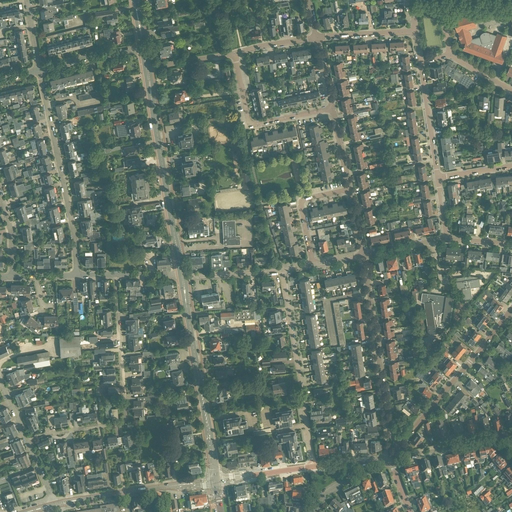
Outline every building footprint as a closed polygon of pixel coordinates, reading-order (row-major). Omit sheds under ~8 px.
[(153,0),(154,1),(155,1),(156,7),(157,10),(162,9),(161,6),(167,5),(166,0),(153,0)] [(44,10),(41,11),(42,18),(53,16),(52,12),(57,11),(56,8),(62,7),(61,4),(44,7),(44,10)] [(328,17),(322,18),(324,28),(325,28),(326,28),(327,28),(328,27),(331,27),(330,23),(331,22),(330,19),(329,17),(333,16),(332,10),(330,11),(329,7),(326,8),(328,17)] [(13,10),(7,11),(8,18),(11,17),(11,19),(12,19),(12,24),(15,23),(13,10)] [(111,10),(95,13),(96,18),(106,16),(107,23),(110,22),(111,25),(115,24),(115,22),(117,21),(117,20),(118,20),(117,17),(116,12),(112,13),(111,10)] [(271,27),(268,27),(269,35),(270,35),(271,36),(272,35),(273,34),(276,34),(275,26),(276,26),(276,24),(279,23),(278,11),(274,12),(274,18),(270,18),(271,27)] [(385,17),(378,18),(378,22),(382,22),(382,24),(388,23),(388,11),(385,11),(386,14),(385,14),(385,17)] [(390,11),(388,11),(388,23),(395,23),(394,21),(397,21),(397,17),(391,17),(390,14),(390,11)] [(340,14),(336,15),(337,21),(340,20),(341,26),(342,26),(343,27),(348,26),(349,25),(347,12),(342,12),(343,16),(340,16),(340,14)] [(361,17),(359,18),(360,23),(368,23),(368,17),(366,17),(366,12),(361,13),(361,17)] [(454,20),(457,32),(457,31),(458,31),(462,45),(464,46),(463,50),(463,49),(496,62),(497,61),(502,63),(505,55),(500,53),(506,36),(498,33),(497,36),(491,34),(490,34),(490,33),(489,33),(488,32),(487,32),(486,32),(485,32),(484,32),(483,32),(483,33),(482,33),(482,34),(481,34),(481,35),(480,35),(480,36),(480,37),(472,40),(471,37),(470,37),(468,29),(476,26),(476,27),(473,14),(473,15),(454,20)] [(62,21),(67,20),(67,19),(66,16),(61,17),(52,19),(52,22),(43,23),(44,31),(54,29),(53,25),(57,24),(56,22),(62,21)] [(162,21),(157,22),(158,26),(163,26),(163,27),(172,26),(171,16),(162,18),(162,21)] [(291,18),(282,19),(284,33),(291,33),(289,25),(290,25),(289,22),(292,22),(291,18)] [(298,18),(295,18),(296,23),(297,31),(304,30),(303,22),(299,23),(298,18)] [(163,27),(163,28),(164,30),(160,31),(161,37),(171,36),(170,31),(178,29),(179,30),(178,25),(172,26),(163,27)] [(253,28),(248,29),(249,31),(248,31),(249,35),(251,35),(252,38),(260,37),(259,26),(255,26),(256,30),(254,30),(253,28)] [(15,35),(10,36),(10,39),(24,36),(22,30),(20,31),(19,28),(14,29),(15,35)] [(113,35),(112,35),(113,39),(114,39),(114,43),(120,42),(119,38),(120,37),(119,31),(113,32),(113,35)] [(89,34),(83,36),(86,46),(92,44),(89,34)] [(77,37),(78,40),(80,47),(86,46),(83,36),(77,37)] [(71,39),(65,40),(68,50),(74,49),(72,41),(71,39)] [(65,40),(59,42),(62,52),(68,50),(65,40)] [(19,47),(9,49),(9,51),(12,51),(16,50),(26,48),(25,42),(18,43),(19,47)] [(59,42),(53,43),(55,53),(62,52),(59,42)] [(53,43),(47,45),(49,55),(55,53),(53,43)] [(158,49),(158,52),(160,52),(161,57),(161,59),(166,58),(165,56),(172,55),(171,49),(173,48),(173,44),(161,46),(161,48),(159,48),(158,49)] [(122,61),(109,63),(110,67),(113,66),(114,70),(123,68),(122,61)] [(343,62),(334,64),(336,71),(342,69),(342,68),(344,67),(343,62)] [(404,65),(401,65),(402,70),(411,69),(410,62),(403,63),(404,65)] [(436,67),(438,76),(438,78),(443,77),(442,71),(444,71),(446,68),(445,68),(447,64),(446,64),(444,63),(443,64),(441,65),(443,65),(442,66),(436,67)] [(448,65),(446,68),(444,71),(452,76),(456,69),(448,65)] [(436,67),(429,68),(431,77),(438,76),(436,67)] [(342,69),(336,71),(337,77),(346,76),(345,70),(342,71),(342,69)] [(452,76),(451,77),(459,82),(460,81),(464,74),(456,69),(452,76)] [(92,70),(86,72),(88,80),(94,78),(92,70)] [(173,73),(171,73),(172,76),(172,80),(173,80),(173,83),(178,82),(178,84),(180,83),(180,82),(182,81),(180,72),(178,72),(178,70),(173,71),(173,73)] [(464,74),(460,81),(468,85),(471,78),(464,74)] [(127,87),(125,87),(126,92),(133,91),(132,86),(135,86),(134,81),(135,81),(135,80),(134,80),(134,79),(133,79),(132,79),(132,77),(126,78),(127,87)] [(56,79),(48,81),(49,85),(51,84),(52,89),(56,88),(56,90),(59,89),(58,87),(56,79)] [(347,80),(338,82),(339,89),(346,87),(345,86),(348,85),(347,80)] [(406,82),(404,83),(405,88),(413,87),(412,80),(406,81),(406,82)] [(440,86),(433,87),(434,93),(445,92),(444,85),(447,85),(446,82),(439,83),(440,86)] [(263,83),(255,84),(256,89),(250,90),(252,95),(261,93),(261,90),(264,90),(263,85),(263,83)] [(27,86),(30,99),(31,105),(37,103),(36,100),(33,101),(33,98),(34,98),(33,94),(32,94),(31,92),(34,91),(32,85),(27,86)] [(27,86),(21,88),(22,94),(25,94),(27,100),(30,99),(27,86)] [(346,87),(339,89),(341,95),(349,94),(348,88),(346,89),(346,87)] [(15,89),(9,91),(11,97),(14,96),(16,104),(18,103),(18,102),(17,96),(15,89)] [(180,92),(175,93),(175,96),(175,97),(176,101),(176,103),(180,103),(179,101),(185,100),(184,97),(192,96),(191,89),(180,91),(180,92)] [(312,90),(310,90),(312,101),(317,100),(317,97),(319,96),(318,92),(312,93),(312,90)] [(446,97),(445,98),(444,97),(440,97),(440,98),(435,99),(436,106),(446,104),(445,101),(446,100),(446,101),(451,101),(451,100),(454,99),(453,93),(445,94),(446,97)] [(480,96),(479,108),(489,109),(489,103),(488,103),(488,96),(480,96)] [(262,98),(253,100),(254,105),(263,103),(263,100),(268,99),(268,97),(262,98)] [(502,116),(503,98),(495,97),(494,113),(492,113),(491,125),(494,126),(494,115),(502,116)] [(350,98),(342,100),(343,106),(349,105),(349,104),(351,103),(350,98)] [(409,100),(407,100),(407,106),(416,104),(415,98),(409,98),(409,100)] [(112,108),(110,109),(111,113),(116,112),(116,109),(122,108),(122,113),(135,111),(134,111),(134,107),(133,102),(133,101),(123,102),(123,104),(114,105),(114,107),(112,107),(111,107),(111,108),(112,108)] [(349,105),(343,106),(344,113),(353,112),(353,111),(352,107),(352,106),(350,107),(349,105)] [(31,111),(25,112),(26,115),(38,112),(37,106),(30,108),(31,111)] [(445,111),(437,112),(438,119),(446,117),(449,117),(447,110),(451,110),(451,107),(445,107),(445,111)] [(264,108),(256,110),(257,115),(260,115),(261,117),(266,116),(265,114),(266,114),(265,110),(268,110),(268,108),(264,108)] [(182,111),(169,113),(170,122),(179,121),(178,115),(182,114),(182,111)] [(414,111),(406,112),(407,119),(406,119),(415,117),(414,111)] [(356,116),(348,118),(349,124),(356,123),(355,121),(358,121),(356,116)] [(415,117),(406,119),(408,127),(410,126),(410,127),(417,126),(415,117)] [(446,117),(438,119),(439,125),(442,124),(443,127),(447,127),(446,117)] [(128,124),(116,126),(118,136),(130,134),(130,138),(134,138),(140,137),(139,133),(139,132),(140,131),(139,129),(138,123),(135,123),(135,121),(128,122),(128,124)] [(28,130),(26,131),(26,133),(41,129),(40,127),(39,123),(33,125),(33,128),(27,130),(28,130)] [(67,123),(59,124),(61,131),(69,130),(67,123)] [(408,129),(405,129),(406,135),(418,133),(417,126),(410,127),(411,129),(408,129)] [(376,134),(370,135),(370,139),(384,136),(382,128),(375,129),(376,134)] [(41,129),(26,133),(22,134),(23,137),(26,136),(27,137),(30,137),(29,135),(35,134),(36,137),(42,135),(41,131),(42,131),(41,129)] [(69,130),(61,131),(62,138),(70,137),(70,134),(71,133),(71,132),(71,129),(69,130)] [(357,131),(351,132),(353,140),(361,138),(360,131),(357,132),(357,131)] [(178,143),(178,146),(180,147),(187,146),(188,148),(189,149),(192,148),(193,147),(193,145),(193,144),(191,132),(182,133),(183,135),(178,136),(179,142),(178,143)] [(444,137),(441,137),(442,143),(456,141),(456,139),(453,139),(452,133),(444,132),(445,136),(444,137)] [(43,140),(33,143),(34,149),(45,146),(43,140)] [(71,141),(63,143),(65,150),(73,148),(71,141)] [(456,141),(442,143),(443,150),(450,149),(454,148),(453,143),(456,143),(456,141)] [(498,148),(492,149),(493,152),(494,160),(500,159),(499,153),(502,152),(501,149),(500,143),(500,142),(498,143),(497,145),(498,148)] [(362,144),(354,146),(355,153),(362,151),(361,150),(363,149),(362,144)] [(137,145),(124,147),(126,155),(138,153),(138,152),(139,151),(139,149),(138,148),(137,145)] [(75,148),(73,148),(65,150),(67,157),(74,155),(73,151),(76,151),(75,148)] [(362,151),(355,153),(357,161),(363,160),(362,151)] [(451,155),(444,156),(445,162),(452,161),(455,160),(455,157),(454,157),(454,156),(458,155),(457,152),(453,153),(454,154),(451,155)] [(7,155),(0,157),(2,163),(8,161),(7,158),(14,156),(13,153),(12,154),(9,155),(7,155)] [(184,175),(187,175),(187,177),(194,176),(194,174),(195,173),(193,161),(192,162),(192,160),(196,159),(195,153),(184,154),(185,161),(186,161),(186,163),(182,163),(182,164),(183,167),(182,167),(182,171),(183,171),(184,175)] [(414,155),(412,156),(413,161),(421,160),(420,153),(414,154),(414,155)] [(39,162),(36,163),(37,166),(49,163),(50,162),(49,160),(48,157),(39,159),(39,162)] [(139,157),(126,160),(128,167),(141,165),(140,162),(141,161),(140,159),(139,158),(139,157)] [(75,160),(68,162),(69,169),(82,166),(81,162),(76,163),(75,160)] [(363,160),(357,161),(359,168),(369,166),(368,162),(366,162),(366,161),(364,162),(363,160)] [(49,163),(37,166),(37,169),(40,168),(41,171),(52,168),(51,164),(50,164),(50,162),(49,163)] [(10,166),(4,168),(5,174),(12,172),(18,170),(17,167),(14,168),(13,165),(10,166)] [(82,166),(69,169),(71,176),(78,174),(77,170),(82,169),(82,166)] [(12,172),(5,174),(7,180),(16,177),(15,174),(21,172),(22,172),(22,170),(20,170),(20,169),(18,170),(12,172)] [(249,171),(241,172),(243,188),(250,187),(249,171)] [(420,175),(418,175),(418,180),(427,179),(426,172),(420,173),(420,175)] [(135,175),(131,175),(135,199),(138,198),(138,199),(142,198),(141,197),(148,196),(146,186),(148,186),(145,173),(138,174),(138,173),(135,174),(135,175)] [(366,173),(357,175),(359,181),(365,180),(365,178),(367,178),(366,173)] [(44,178),(40,179),(41,185),(52,182),(50,174),(43,176),(44,178)] [(84,181),(74,182),(75,189),(84,187),(84,184),(88,183),(88,180),(90,180),(90,178),(95,177),(94,174),(89,175),(90,176),(83,177),(84,181)] [(365,180),(359,181),(360,188),(369,186),(368,181),(365,182),(365,180)] [(468,186),(465,186),(467,195),(469,195),(469,192),(472,191),(471,188),(474,188),(473,181),(467,182),(468,186)] [(189,183),(180,184),(181,194),(190,193),(195,192),(194,187),(199,186),(198,183),(189,184),(189,183)] [(26,190),(24,186),(10,190),(12,196),(19,194),(19,196),(23,194),(22,191),(26,190)] [(43,186),(36,188),(36,191),(40,190),(40,193),(45,192),(46,196),(55,194),(54,187),(44,189),(43,186)] [(84,187),(75,189),(76,195),(92,193),(92,196),(98,195),(104,194),(103,191),(94,192),(94,190),(85,191),(84,187)] [(423,192),(420,193),(421,198),(429,197),(428,190),(422,191),(423,192)] [(370,191),(361,193),(363,199),(369,198),(368,196),(371,196),(370,191)] [(43,203),(39,204),(39,207),(47,206),(46,203),(57,201),(55,194),(46,196),(47,199),(42,200),(43,203)] [(189,203),(186,204),(187,210),(198,209),(198,202),(201,202),(200,197),(188,199),(189,203)] [(369,198),(363,199),(364,206),(372,204),(371,199),(369,199),(369,198)] [(91,200),(77,202),(78,208),(87,207),(87,203),(92,202),(91,200)] [(16,208),(15,208),(16,212),(17,211),(18,214),(32,209),(31,206),(25,208),(24,205),(23,206),(23,205),(16,208)] [(47,206),(39,207),(40,210),(44,209),(44,212),(49,211),(50,215),(59,213),(58,207),(47,209),(47,206)] [(87,207),(78,208),(79,215),(93,213),(93,210),(88,210),(87,207)] [(128,212),(127,212),(127,217),(142,214),(141,207),(127,209),(128,212)] [(425,210),(423,210),(424,216),(432,214),(431,207),(425,208),(425,210)] [(32,209),(18,214),(20,220),(24,219),(27,218),(27,216),(28,215),(32,214),(32,213),(32,211),(33,210),(32,209)] [(373,209),(365,210),(366,217),(373,216),(372,214),(375,214),(373,209)] [(467,209),(466,218),(467,218),(466,232),(474,233),(476,233),(477,228),(474,228),(475,222),(472,222),(472,220),(474,218),(473,217),(472,216),(472,209),(467,209)] [(46,222),(43,223),(43,226),(51,225),(50,222),(60,220),(59,213),(50,215),(50,218),(46,220),(46,222)] [(142,214),(127,217),(128,221),(129,221),(129,224),(143,222),(143,217),(142,217),(141,214),(142,214)] [(27,218),(24,219),(25,223),(31,222),(37,221),(36,217),(30,219),(29,218),(28,215),(27,216),(27,218)] [(487,222),(490,222),(488,232),(495,233),(496,222),(490,221),(491,216),(488,215),(487,222)] [(373,216),(366,217),(368,224),(376,222),(375,217),(373,218),(373,216)] [(458,228),(458,230),(459,230),(459,232),(466,232),(467,218),(466,218),(462,217),(462,221),(461,225),(459,224),(459,228),(458,228)] [(435,231),(433,225),(432,218),(427,219),(428,224),(429,232),(435,231)] [(94,219),(80,221),(82,228),(91,227),(90,223),(95,222),(94,219)] [(235,219),(222,220),(223,245),(240,244),(239,235),(235,236),(235,219)] [(198,222),(187,223),(188,233),(189,233),(189,236),(193,235),(193,233),(199,232),(204,232),(204,235),(208,234),(207,226),(203,227),(203,222),(198,222)] [(345,236),(343,227),(347,226),(347,227),(352,226),(351,222),(344,223),(342,224),(340,224),(341,232),(342,235),(342,238),(344,246),(350,245),(350,244),(351,244),(350,241),(349,241),(348,235),(345,236)] [(51,225),(43,226),(44,229),(48,229),(48,231),(53,231),(54,234),(63,233),(62,226),(51,228),(51,225)] [(421,225),(415,226),(417,235),(425,233),(423,227),(421,227),(421,225)] [(91,227),(82,228),(83,235),(89,234),(89,235),(92,235),(92,236),(96,236),(96,238),(100,237),(99,235),(99,232),(96,232),(96,230),(91,230),(91,227)] [(323,228),(317,229),(319,238),(321,238),(322,241),(326,240),(329,240),(328,234),(325,235),(323,228)] [(376,228),(369,230),(372,244),(382,242),(381,236),(380,231),(377,232),(376,228)] [(404,231),(402,231),(403,238),(411,236),(410,228),(404,229),(404,231)] [(400,230),(394,231),(396,239),(403,238),(402,231),(400,232),(400,230)] [(147,232),(141,233),(142,237),(145,237),(146,240),(145,241),(144,242),(144,244),(146,245),(155,243),(155,244),(160,243),(158,233),(155,233),(155,232),(153,233),(153,234),(147,235),(147,232)] [(383,235),(381,236),(382,242),(390,240),(388,232),(382,233),(383,235)] [(32,240),(31,233),(23,234),(24,241),(27,240),(28,244),(33,244),(35,244),(35,240),(32,240)] [(50,241),(47,241),(47,244),(56,244),(55,241),(64,239),(63,233),(54,234),(54,238),(50,239),(50,241)] [(322,241),(318,242),(320,251),(328,250),(326,240),(322,241)] [(443,253),(443,259),(446,259),(446,257),(453,258),(454,247),(447,247),(446,253),(443,253)] [(454,247),(453,258),(460,258),(460,260),(463,260),(463,254),(460,254),(460,248),(454,247)] [(264,257),(254,257),(254,263),(258,263),(258,264),(263,263),(263,262),(267,262),(267,257),(270,256),(270,250),(263,251),(264,257)] [(105,253),(97,253),(98,265),(105,265),(104,261),(106,261),(105,253)] [(421,253),(414,254),(416,262),(417,266),(423,265),(421,253)] [(162,258),(156,258),(157,269),(161,268),(161,271),(166,270),(166,268),(170,268),(169,257),(167,257),(167,254),(162,254),(162,258)] [(221,255),(211,255),(212,267),(222,266),(221,257),(221,255)] [(404,262),(402,262),(403,265),(405,265),(406,268),(412,267),(410,255),(403,256),(404,262)] [(204,256),(190,258),(191,268),(192,268),(192,270),(196,269),(195,267),(202,267),(201,261),(204,261),(204,256)] [(29,261),(24,261),(24,268),(31,267),(31,261),(32,261),(32,257),(29,257),(29,261)] [(247,257),(237,257),(237,265),(239,265),(239,266),(240,267),(242,267),(243,266),(243,265),(248,265),(247,257)] [(382,260),(376,262),(377,270),(381,269),(381,272),(384,271),(384,269),(382,260)] [(466,277),(456,278),(457,289),(462,289),(464,299),(470,298),(472,296),(471,288),(480,286),(479,278),(465,276),(466,277)] [(101,295),(99,296),(99,301),(107,300),(107,295),(108,295),(108,291),(109,291),(108,280),(100,281),(101,292),(100,292),(101,295)] [(87,281),(79,282),(80,290),(80,292),(84,292),(85,300),(87,300),(87,299),(88,299),(87,289),(87,281)] [(274,281),(262,282),(262,291),(267,290),(267,289),(272,288),(272,290),(271,291),(270,292),(271,302),(277,301),(275,287),(274,287),(274,281)] [(249,282),(242,283),(243,291),(248,291),(249,295),(252,294),(251,289),(250,289),(250,286),(249,286),(249,282)] [(163,288),(157,289),(158,292),(173,289),(172,283),(163,284),(163,288)] [(511,285),(508,283),(503,289),(511,295),(511,293),(511,285)] [(25,284),(18,285),(18,292),(23,292),(24,295),(26,295),(26,297),(29,296),(29,295),(30,295),(29,286),(25,286),(25,284)] [(385,284),(379,285),(380,293),(391,292),(390,286),(387,286),(388,288),(386,288),(385,284)] [(11,287),(8,288),(8,295),(11,295),(11,293),(15,292),(15,295),(18,295),(18,292),(18,285),(11,285),(11,287)] [(5,286),(0,286),(0,296),(1,297),(1,294),(8,294),(8,295),(8,288),(5,288),(5,286)] [(419,290),(416,290),(412,291),(413,303),(416,303),(415,293),(433,289),(432,287),(419,290)] [(77,297),(73,298),(73,288),(66,289),(66,299),(71,298),(71,301),(73,301),(74,312),(79,311),(78,303),(77,297)] [(211,293),(201,295),(202,304),(220,301),(220,300),(218,292),(217,288),(214,289),(215,293),(211,293)] [(66,299),(66,289),(59,289),(59,295),(57,295),(57,302),(62,302),(62,299),(66,299)] [(173,289),(158,292),(158,295),(164,294),(165,297),(174,296),(173,289)] [(486,289),(481,295),(483,297),(485,294),(490,298),(493,295),(486,289)] [(503,289),(499,296),(506,302),(511,295),(503,289)] [(422,293),(422,302),(425,302),(428,334),(438,332),(440,334),(450,321),(454,297),(446,296),(422,293)] [(24,300),(21,301),(23,306),(32,304),(29,296),(26,297),(23,297),(24,300)] [(493,298),(489,304),(490,304),(499,311),(503,306),(493,298)] [(389,299),(381,300),(382,308),(387,307),(386,304),(389,304),(389,299)] [(220,301),(202,304),(203,309),(225,308),(224,300),(220,300),(220,301)] [(477,300),(475,304),(481,309),(483,306),(479,303),(479,302),(477,300)] [(175,301),(166,303),(167,310),(172,309),(173,311),(177,310),(176,308),(177,308),(176,304),(175,301)] [(359,301),(351,302),(351,307),(354,306),(355,309),(360,309),(359,301)] [(24,311),(22,312),(23,315),(29,313),(28,310),(33,309),(32,304),(23,306),(24,311)] [(163,304),(147,306),(148,312),(161,310),(160,307),(163,307),(163,304)] [(489,307),(487,310),(495,316),(499,311),(490,304),(488,306),(489,307)] [(227,311),(220,311),(220,319),(234,318),(233,307),(227,308),(227,311)] [(235,307),(233,307),(234,318),(234,320),(254,319),(254,317),(259,317),(259,312),(254,312),(254,309),(235,310),(235,307)] [(387,307),(382,308),(383,316),(391,315),(390,310),(387,310),(387,307)] [(107,308),(97,309),(97,312),(103,312),(104,325),(111,324),(110,311),(107,311),(107,308)] [(269,312),(270,316),(281,315),(281,312),(279,312),(279,310),(276,310),(275,308),(267,309),(267,312),(269,312)] [(355,312),(352,313),(353,318),(361,317),(360,309),(355,309),(355,312)] [(29,313),(23,315),(24,318),(26,320),(24,323),(28,327),(34,319),(30,316),(29,313)] [(477,313),(476,316),(485,323),(489,318),(483,314),(481,316),(477,313)] [(200,324),(204,323),(211,323),(210,318),(212,317),(212,314),(208,314),(199,315),(200,324)] [(281,317),(281,315),(270,316),(271,321),(269,322),(269,324),(278,323),(277,320),(280,320),(280,318),(281,317)] [(44,322),(41,322),(41,329),(44,329),(44,325),(50,325),(49,316),(44,316),(44,322)] [(55,316),(49,316),(50,325),(55,325),(55,329),(58,329),(58,318),(55,319),(55,316)] [(477,317),(473,322),(481,328),(485,323),(476,316),(477,317)] [(34,319),(28,327),(35,332),(38,329),(41,329),(41,322),(38,323),(34,319)] [(164,321),(161,321),(162,324),(164,324),(166,332),(170,331),(169,327),(175,327),(174,319),(164,321)] [(218,328),(218,321),(217,320),(214,320),(214,322),(211,323),(204,323),(205,329),(214,328),(218,328)] [(392,320),(384,321),(385,329),(390,328),(389,325),(392,325),(392,320)] [(362,321),(354,323),(354,328),(357,327),(358,330),(363,329),(362,321)] [(142,328),(138,328),(138,325),(125,326),(126,333),(129,333),(129,335),(134,335),(138,334),(143,334),(142,328)] [(281,325),(269,326),(271,334),(279,332),(279,330),(282,330),(282,329),(282,328),(282,326),(281,325)] [(390,328),(385,329),(386,337),(394,336),(393,331),(390,331),(390,328)] [(358,333),(355,334),(356,339),(364,338),(363,329),(358,330),(358,333)] [(470,331),(469,333),(477,339),(481,334),(475,330),(472,333),(470,331)] [(466,331),(464,334),(466,335),(466,336),(469,338),(467,340),(473,344),(477,339),(469,333),(466,331)] [(144,334),(143,334),(138,334),(134,335),(134,338),(128,338),(129,350),(138,349),(137,338),(144,337),(144,334)] [(166,336),(164,337),(164,340),(167,340),(167,344),(177,342),(176,335),(166,336)] [(283,335),(272,337),(272,340),(277,339),(278,346),(284,345),(283,335)] [(79,336),(59,336),(60,357),(81,354),(79,336)] [(210,345),(209,345),(210,349),(211,349),(211,350),(220,348),(219,344),(221,344),(221,341),(219,341),(218,339),(216,339),(216,337),(211,338),(211,340),(209,340),(210,345)] [(395,341),(387,342),(388,350),(398,349),(398,346),(395,346),(395,341)] [(499,343),(495,348),(501,353),(500,355),(506,359),(508,359),(511,353),(511,351),(510,352),(505,348),(506,348),(499,343)] [(460,344),(456,349),(462,353),(466,348),(460,344)] [(447,353),(443,349),(439,346),(437,349),(445,355),(447,353)] [(7,350),(0,352),(0,358),(9,354),(11,353),(9,349),(7,350)] [(398,349),(388,350),(389,358),(397,357),(396,352),(398,352),(398,349)] [(456,349),(452,354),(458,358),(462,353),(456,349)] [(285,351),(273,352),(274,360),(286,359),(285,351)] [(48,352),(16,357),(18,365),(49,359),(48,352)] [(177,352),(165,354),(167,364),(179,362),(178,358),(179,358),(179,355),(178,355),(177,352)] [(101,357),(98,358),(99,365),(107,364),(106,361),(114,360),(113,353),(101,354),(101,357)] [(130,361),(129,361),(129,364),(139,363),(138,359),(142,358),(142,355),(138,356),(130,357),(130,361)] [(489,356),(484,362),(494,369),(496,366),(494,364),(495,362),(491,359),(492,358),(489,356)] [(451,359),(446,364),(452,369),(456,364),(451,359)] [(33,363),(23,365),(24,369),(50,364),(50,360),(33,363)] [(428,361),(422,367),(425,369),(427,366),(428,366),(429,365),(436,371),(438,369),(435,366),(431,363),(428,361)] [(398,362),(390,363),(391,371),(396,370),(395,367),(398,367),(398,362)] [(444,362),(440,367),(448,374),(452,369),(446,364),(444,362)] [(141,363),(139,363),(129,364),(129,368),(131,367),(131,372),(141,371),(141,363)] [(270,367),(270,368),(270,372),(271,373),(273,372),(273,373),(285,371),(284,364),(272,365),(272,367),(270,367)] [(481,366),(477,371),(484,376),(486,374),(488,376),(487,378),(490,381),(493,377),(494,378),(496,376),(496,374),(491,370),(489,372),(488,371),(481,366)] [(171,369),(166,370),(166,371),(166,372),(167,372),(167,373),(168,374),(169,374),(170,375),(171,375),(172,375),(173,378),(182,376),(181,370),(177,371),(177,369),(177,368),(176,368),(175,368),(174,368),(171,368),(171,369)] [(411,382),(405,383),(405,385),(418,384),(415,386),(422,392),(421,392),(423,393),(421,395),(424,397),(426,396),(428,398),(432,393),(425,387),(428,385),(421,379),(422,377),(421,376),(422,374),(421,373),(424,369),(422,368),(415,375),(419,378),(416,381),(411,382)] [(17,370),(6,375),(8,380),(19,375),(17,370)] [(396,370),(391,371),(392,379),(400,378),(399,373),(396,373),(396,370)] [(436,371),(432,376),(438,381),(442,376),(436,371)] [(19,375),(8,380),(10,384),(21,380),(24,378),(24,379),(28,377),(28,373),(19,375)] [(103,382),(101,383),(102,385),(107,385),(107,382),(115,382),(115,376),(114,374),(106,375),(103,375),(103,382)] [(274,380),(271,380),(273,392),(281,391),(281,394),(286,394),(285,390),(286,390),(284,382),(282,375),(277,376),(278,383),(275,383),(274,380)] [(430,375),(426,380),(434,386),(438,381),(432,376),(430,375)] [(173,382),(170,383),(171,385),(184,383),(182,376),(173,378),(173,382)] [(132,383),(130,383),(131,387),(140,386),(142,386),(142,378),(132,379),(132,383)] [(362,379),(361,379),(355,380),(356,385),(355,386),(356,391),(360,390),(369,388),(369,386),(371,386),(370,380),(363,381),(362,379)] [(471,379),(468,382),(471,385),(477,389),(478,390),(481,392),(481,391),(479,390),(483,386),(480,382),(478,385),(471,379)] [(468,382),(466,385),(469,388),(468,389),(472,392),(474,394),(477,391),(482,396),(484,393),(481,391),(481,392),(478,390),(477,389),(471,385),(468,382)] [(226,388),(215,389),(217,400),(218,400),(218,402),(222,402),(222,399),(227,398),(226,392),(231,392),(230,387),(233,387),(232,383),(226,384),(226,388)] [(108,385),(107,385),(102,385),(102,395),(109,395),(109,393),(116,393),(116,387),(108,387),(108,385)] [(400,389),(393,390),(395,398),(396,398),(396,399),(397,399),(399,399),(400,398),(400,397),(401,397),(401,393),(404,392),(404,389),(407,389),(407,385),(399,386),(400,389)] [(17,401),(35,393),(33,390),(31,390),(30,387),(24,390),(25,392),(15,396),(17,401)] [(314,389),(313,389),(314,396),(315,396),(322,395),(323,395),(323,396),(327,396),(326,391),(322,392),(322,388),(321,388),(314,389)] [(461,390),(456,396),(463,403),(468,396),(461,390)] [(31,398),(36,396),(35,393),(17,401),(20,406),(32,401),(31,398)] [(179,393),(175,394),(175,397),(176,396),(177,401),(176,401),(177,407),(183,406),(183,409),(188,408),(187,406),(188,406),(187,401),(186,401),(186,399),(185,395),(179,396),(179,393)] [(362,393),(356,394),(357,396),(361,396),(362,401),(373,400),(372,393),(362,395),(362,393)] [(504,393),(501,395),(507,407),(510,405),(504,393)] [(456,396),(450,402),(457,409),(463,403),(456,396)] [(403,404),(396,405),(397,410),(403,410),(409,415),(410,413),(411,414),(413,411),(416,414),(420,409),(419,408),(421,406),(411,398),(409,400),(406,402),(404,405),(403,404)] [(318,409),(310,410),(310,415),(325,413),(324,407),(332,406),(331,400),(317,401),(318,409)] [(133,406),(132,406),(132,409),(144,408),(143,401),(133,402),(133,406)] [(450,402),(445,409),(452,415),(457,409),(450,402)] [(489,410),(485,406),(483,403),(479,406),(485,413),(489,410)] [(495,406),(491,409),(496,416),(500,413),(495,406)] [(0,416),(9,413),(6,407),(0,410),(0,416)] [(86,408),(82,409),(82,411),(83,414),(84,421),(90,420),(89,413),(89,410),(86,411),(86,408)] [(110,408),(105,409),(106,417),(111,417),(111,418),(118,417),(117,408),(110,408)] [(144,408),(132,409),(132,412),(134,412),(134,417),(144,417),(144,408)] [(224,421),(223,421),(224,426),(225,426),(225,428),(227,428),(228,434),(235,432),(235,433),(242,431),(243,439),(272,434),(271,428),(277,427),(281,426),(290,425),(291,424),(290,417),(292,417),(291,410),(289,410),(280,411),(276,412),(276,410),(239,416),(240,417),(224,419),(224,421)] [(364,410),(356,411),(356,414),(363,413),(364,417),(365,416),(365,418),(375,417),(374,411),(366,412),(364,413),(364,410)] [(325,413),(310,415),(311,420),(314,419),(314,421),(320,420),(320,419),(322,418),(322,422),(332,421),(331,412),(325,413)] [(9,413),(0,416),(0,419),(1,419),(2,422),(11,418),(9,413)] [(65,413),(60,414),(60,416),(61,425),(68,424),(66,415),(65,413)] [(37,419),(35,414),(25,418),(28,424),(38,420),(37,419)] [(53,414),(47,415),(49,425),(55,424),(55,426),(61,425),(60,416),(54,417),(53,414)] [(439,424),(435,425),(440,437),(448,434),(440,416),(436,417),(439,424)] [(365,421),(365,424),(366,424),(368,424),(369,425),(372,425),(372,423),(376,423),(375,417),(365,418),(365,421)] [(486,417),(479,418),(482,430),(488,428),(486,417)] [(346,418),(335,419),(336,426),(347,425),(346,418)] [(177,419),(171,420),(172,427),(176,427),(176,431),(181,430),(181,431),(186,430),(186,432),(187,432),(187,435),(192,434),(191,424),(185,425),(184,421),(178,422),(177,419)] [(38,420),(28,424),(30,430),(31,430),(39,429),(39,428),(37,423),(38,423),(38,422),(38,421),(38,420)] [(469,423),(467,424),(468,432),(475,431),(474,428),(475,428),(475,427),(474,422),(472,423),(472,420),(469,420),(469,423)] [(456,423),(452,424),(453,427),(454,427),(455,434),(463,433),(462,425),(461,425),(461,422),(456,423)] [(13,423),(2,428),(5,433),(16,428),(13,423)] [(323,430),(316,431),(317,437),(320,437),(321,438),(323,437),(324,437),(324,436),(327,436),(326,433),(330,432),(329,426),(322,427),(323,430)] [(376,426),(367,427),(368,434),(371,434),(370,433),(377,432),(376,426)] [(16,428),(5,433),(6,436),(8,435),(9,437),(18,433),(16,428)] [(176,431),(173,432),(174,438),(177,437),(176,434),(182,433),(183,442),(184,442),(184,445),(185,444),(186,445),(188,444),(189,444),(188,441),(193,440),(192,434),(187,435),(187,432),(186,432),(186,430),(181,431),(181,430),(176,431)] [(295,446),(295,442),(296,442),(294,431),(290,432),(290,431),(282,433),(278,434),(279,441),(288,440),(288,442),(287,443),(289,457),(291,457),(291,461),(297,460),(296,456),(301,455),(299,445),(295,446)] [(418,432),(411,441),(418,446),(424,438),(418,432)] [(130,434),(124,435),(124,437),(125,443),(125,445),(124,445),(125,450),(130,449),(130,448),(136,447),(134,438),(131,438),(130,434)] [(108,440),(105,441),(106,449),(113,448),(114,444),(118,444),(116,436),(107,437),(108,440)] [(48,437),(37,442),(40,448),(48,444),(47,443),(48,442),(47,441),(49,440),(50,442),(53,442),(52,437),(48,437)] [(101,438),(93,440),(94,449),(102,447),(101,438)] [(20,439),(10,444),(12,449),(23,444),(20,439)] [(59,444),(56,445),(58,454),(64,453),(65,455),(71,454),(70,447),(67,448),(66,442),(64,442),(64,441),(61,442),(61,443),(59,443),(59,444)] [(87,441),(80,442),(82,453),(85,452),(85,449),(89,449),(87,441)] [(224,447),(222,447),(223,451),(224,451),(225,454),(230,453),(237,451),(236,446),(242,445),(241,441),(236,442),(229,443),(223,444),(224,447)] [(380,441),(371,442),(371,450),(378,449),(382,449),(381,444),(380,444),(380,441)] [(80,442),(73,443),(75,451),(78,450),(79,453),(82,453),(80,442)] [(23,444),(12,449),(14,453),(16,452),(16,453),(25,449),(23,444)] [(231,461),(226,462),(228,469),(233,468),(234,468),(236,468),(237,468),(240,467),(239,465),(254,462),(253,462),(256,462),(255,455),(259,455),(260,464),(261,464),(262,465),(269,464),(268,457),(281,455),(281,457),(284,456),(283,450),(281,450),(281,444),(277,444),(278,450),(281,450),(264,452),(261,453),(260,449),(246,451),(246,450),(238,451),(239,452),(237,452),(238,456),(230,457),(231,461)] [(334,448),(332,449),(328,449),(328,448),(324,448),(323,445),(319,445),(320,448),(318,449),(319,450),(317,450),(318,455),(319,455),(319,456),(328,455),(328,453),(335,453),(334,448)] [(492,449),(485,450),(485,451),(486,456),(487,456),(489,456),(490,458),(490,459),(491,461),(498,455),(492,449)] [(481,460),(479,460),(479,464),(482,464),(483,464),(483,463),(484,463),(484,462),(484,461),(484,460),(484,459),(487,459),(487,456),(486,456),(485,451),(479,452),(481,460)] [(15,458),(11,460),(12,461),(13,464),(17,462),(18,463),(29,458),(27,453),(15,458)] [(475,453),(469,454),(470,462),(474,462),(474,465),(479,464),(479,460),(476,461),(475,453)] [(469,454),(463,455),(464,463),(465,463),(465,466),(471,465),(470,462),(469,454)] [(458,456),(452,457),(454,465),(457,465),(458,468),(460,467),(459,464),(458,456)] [(493,463),(491,465),(494,469),(496,468),(503,461),(500,457),(493,463)] [(31,463),(29,458),(18,463),(10,466),(17,469),(15,471),(14,470),(13,469),(9,471),(9,472),(9,474),(20,470),(20,468),(31,463)] [(191,458),(181,460),(182,463),(188,462),(189,465),(187,465),(188,473),(192,472),(192,471),(201,470),(200,465),(198,465),(197,460),(191,461),(191,458)] [(168,466),(164,467),(165,476),(171,475),(170,468),(174,468),(173,459),(170,459),(171,462),(167,462),(168,466)] [(441,459),(434,461),(436,471),(439,479),(445,477),(446,480),(444,481),(445,484),(450,482),(446,470),(444,471),(441,459)] [(148,469),(145,470),(146,478),(151,478),(154,477),(152,467),(159,466),(159,461),(153,462),(147,463),(148,469)] [(503,461),(496,468),(498,470),(496,472),(498,474),(501,472),(501,471),(507,466),(503,461)] [(428,462),(421,464),(424,474),(422,475),(425,484),(430,482),(427,472),(431,471),(428,462)] [(416,466),(410,467),(414,481),(413,482),(414,484),(418,483),(416,475),(419,474),(416,466)] [(410,467),(404,469),(407,478),(408,477),(410,485),(414,484),(413,482),(414,481),(410,467)] [(39,481),(34,468),(26,471),(32,484),(39,481)] [(132,471),(129,472),(130,478),(133,477),(134,479),(140,478),(139,474),(140,474),(139,470),(139,469),(136,470),(136,471),(132,471)] [(60,470),(54,471),(55,477),(58,477),(58,479),(57,479),(58,482),(59,492),(64,492),(63,481),(61,474),(60,474),(60,470)] [(504,475),(501,478),(502,480),(503,479),(506,482),(511,476),(511,471),(511,470),(504,475)] [(32,484),(26,471),(20,474),(19,474),(24,486),(24,487),(32,484)] [(19,474),(20,474),(19,473),(11,476),(17,489),(24,486),(19,474)] [(64,473),(61,474),(63,481),(64,492),(69,491),(68,481),(67,481),(67,478),(64,478),(64,473)] [(101,473),(97,474),(97,478),(98,487),(103,486),(107,485),(107,481),(103,481),(101,473)] [(76,480),(73,480),(75,490),(82,489),(81,485),(85,485),(83,474),(77,475),(77,478),(76,479),(76,480)] [(119,474),(113,475),(114,483),(115,483),(115,484),(118,484),(117,483),(121,482),(119,474)] [(293,479),(291,480),(291,483),(293,482),(294,485),(302,483),(301,477),(298,477),(298,476),(295,477),(293,478),(293,479)] [(384,476),(378,478),(382,489),(387,487),(386,484),(387,483),(384,476)] [(369,482),(362,484),(365,491),(373,488),(375,495),(379,493),(375,483),(371,485),(371,484),(370,484),(369,482)] [(243,489),(234,490),(235,496),(245,494),(245,493),(246,493),(245,489),(248,488),(247,484),(242,485),(243,489)] [(274,485),(268,486),(269,492),(272,492),(273,495),(276,495),(274,485)] [(356,486),(344,493),(347,500),(350,499),(352,503),(354,501),(354,500),(361,496),(356,486)] [(290,493),(290,496),(293,496),(292,498),(300,499),(301,492),(295,491),(293,491),(293,493),(290,493)] [(489,491),(482,497),(485,500),(491,494),(489,491)] [(245,494),(235,496),(236,502),(251,500),(250,492),(246,493),(245,493),(245,494)] [(5,504),(2,504),(4,509),(6,508),(7,510),(14,508),(12,503),(16,502),(14,498),(12,493),(2,496),(4,501),(5,504)] [(380,493),(376,495),(377,498),(378,497),(379,499),(382,498),(383,502),(392,498),(390,493),(381,496),(380,493)] [(424,499),(417,502),(419,508),(428,505),(426,501),(429,500),(430,499),(428,494),(423,496),(424,499)] [(152,503),(150,503),(150,507),(153,507),(153,506),(162,504),(161,495),(151,496),(152,503)] [(192,499),(189,500),(191,510),(203,508),(203,505),(207,505),(205,497),(192,499)] [(384,505),(381,506),(382,509),(385,508),(394,505),(392,498),(383,502),(384,505)] [(132,504),(132,508),(133,507),(133,511),(140,510),(140,511),(143,511),(143,505),(140,506),(139,500),(137,500),(137,499),(134,500),(134,501),(132,501),(132,504)] [(334,501),(333,501),(330,504),(331,504),(330,505),(330,506),(329,506),(333,510),(334,509),(336,511),(340,511),(344,508),(343,508),(341,505),(340,505),(335,500),(334,501)]
